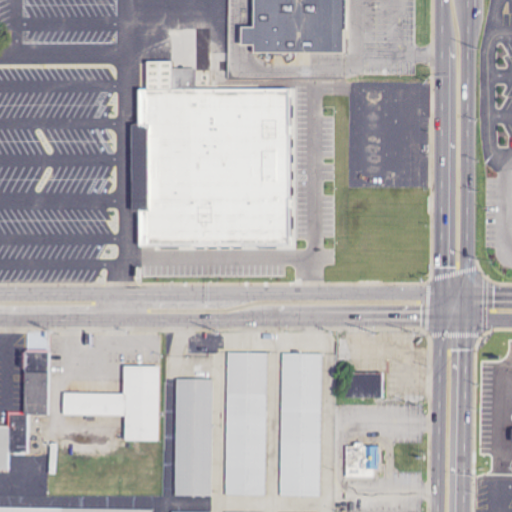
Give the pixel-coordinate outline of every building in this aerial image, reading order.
[(258,59),(258,0),(353,0),(353,60),(258,59)] [(296,93),(145,93),(145,246),(295,247),(296,93)] [(48,415),(48,352),(25,352),(25,413),(9,413),(8,426),(0,425),(0,469),(12,469),(12,453),(27,453),(27,415),(48,415)] [(269,353),(230,352),(227,496),(266,496),(269,353)] [(324,354),(285,353),(282,496),(321,497),(324,354)] [(64,393),(63,415),(125,416),(125,441),(159,441),(160,366),(124,366),(123,394),(64,393)] [(382,398),(382,373),(345,373),(345,398),(382,398)] [(214,379),(177,378),(175,496),(212,496),(214,379)] [(374,478),(375,469),(381,470),(381,446),(347,445),(346,477),(374,478)]
